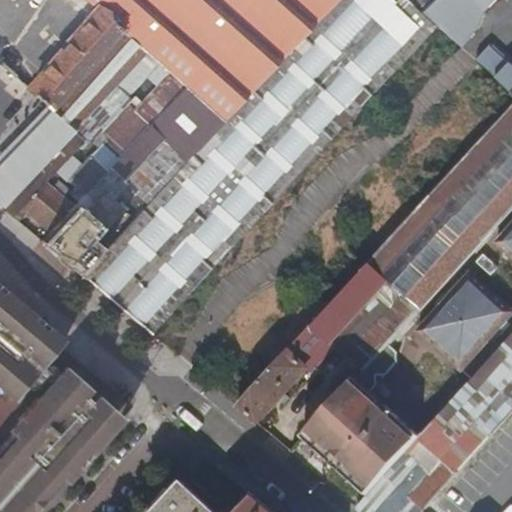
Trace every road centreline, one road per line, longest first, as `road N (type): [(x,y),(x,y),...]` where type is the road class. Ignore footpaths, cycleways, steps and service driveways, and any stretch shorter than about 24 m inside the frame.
road 1 (residential): [(178,398),(42,286),(0,240)]
road 2 (residential): [(321,511),(178,398)]
road 3 (residential): [(178,398),(83,511)]
